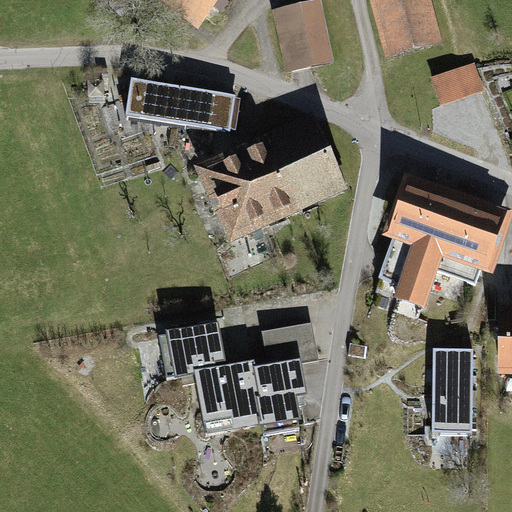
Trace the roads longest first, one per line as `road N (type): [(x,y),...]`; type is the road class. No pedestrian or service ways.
road 1 (unclassified): [(511,182),(203,64),(121,54),(0,58)]
road 2 (track): [(372,127),(355,0)]
